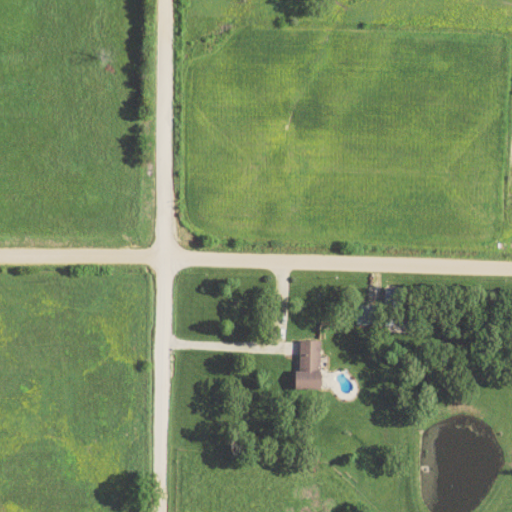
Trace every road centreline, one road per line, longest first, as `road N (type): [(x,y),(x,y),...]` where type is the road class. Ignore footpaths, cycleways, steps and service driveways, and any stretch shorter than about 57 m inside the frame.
road 1 (residential): [(0,254),(511,267)]
road 2 (residential): [(155,511),(155,0)]
